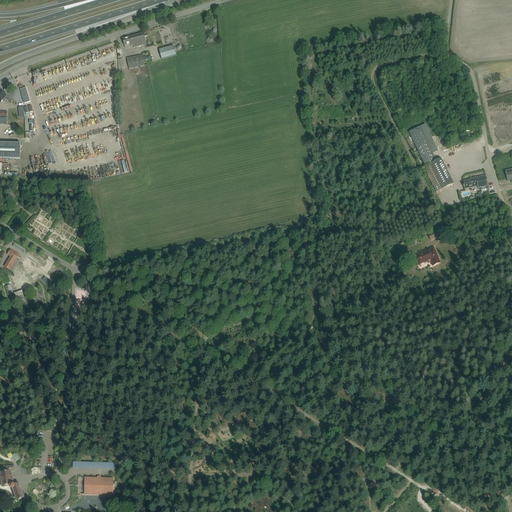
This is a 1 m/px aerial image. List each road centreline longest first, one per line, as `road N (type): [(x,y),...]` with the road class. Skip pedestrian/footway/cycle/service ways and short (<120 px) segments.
road 1 (track): [(466,511),(75,270)]
road 2 (unclassified): [(0,77),(224,0)]
road 3 (motorway): [(0,65),(159,0)]
road 4 (motorway): [(0,49),(158,0)]
